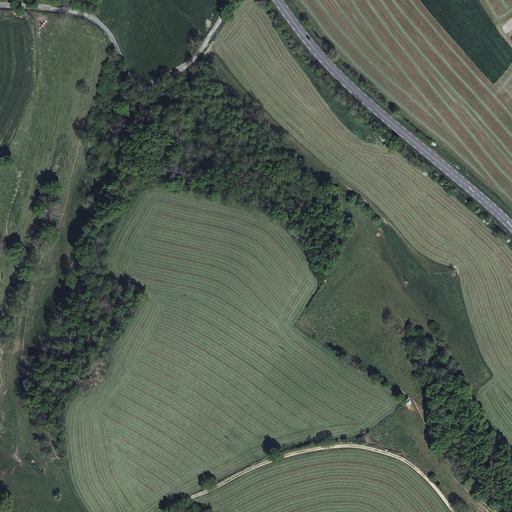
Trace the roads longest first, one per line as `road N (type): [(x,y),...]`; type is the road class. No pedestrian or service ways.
road 1 (track): [(161,511),(234,470),(283,453),(361,442),(406,456),(460,511)]
road 2 (secondary): [(511,224),(370,103),(316,51),(279,0)]
road 3 (unclassified): [(228,0),(190,64),(139,88),(108,31),(90,16),(0,6)]
